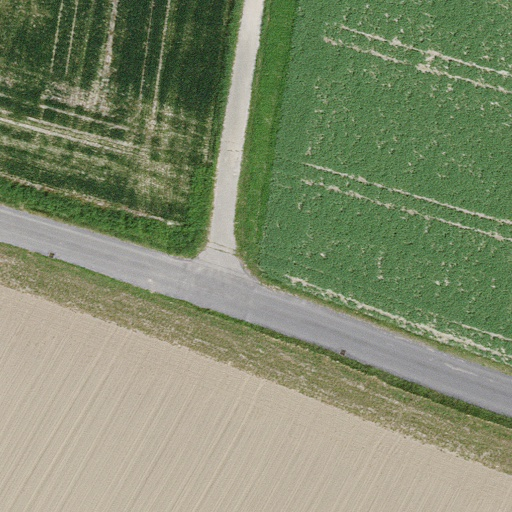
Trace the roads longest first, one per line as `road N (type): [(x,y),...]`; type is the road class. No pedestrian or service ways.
road 1 (unclassified): [(0,231),(214,287),(511,393)]
road 2 (track): [(214,287),(256,0)]
